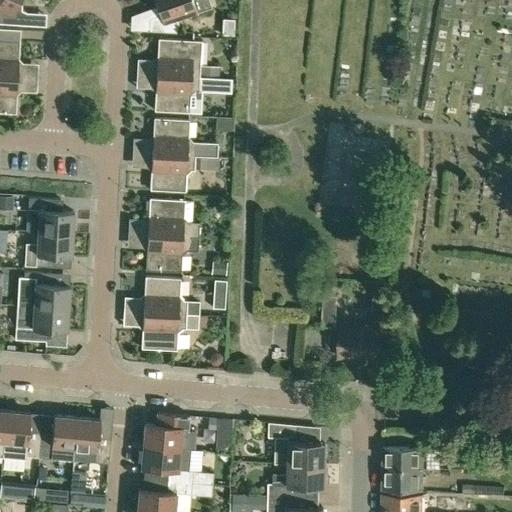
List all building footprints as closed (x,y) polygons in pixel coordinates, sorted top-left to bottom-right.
[(0,0),(0,23),(24,25),(25,11),(17,8),(19,0),(0,0)] [(148,31),(176,31),(178,31),(178,19),(188,15),(210,7),(207,0),(153,0),(156,6),(158,15),(149,18),(148,31)] [(221,19),(221,25),(221,34),(233,35),(234,19),(221,19)] [(0,75),(17,76),(19,29),(0,27),(0,75)] [(157,38),(156,74),(199,76),(200,65),(200,62),(201,40),(157,38)] [(200,65),(199,76),(219,77),(219,66),(200,65)] [(156,74),(155,92),(154,110),(189,112),(190,95),(195,90),(198,90),(199,76),(156,74)] [(0,112),(16,113),(17,76),(0,75),(0,112)] [(218,77),(217,92),(231,93),(232,78),(218,77)] [(153,117),(152,153),(195,155),(217,156),(218,143),(191,142),(187,136),(188,119),(153,117)] [(226,118),(225,130),(233,130),(234,118),(226,118)] [(219,156),(217,156),(195,155),(152,153),(150,190),(184,191),(185,173),(191,169),(219,171),(219,156)] [(0,209),(9,210),(11,193),(0,192),(0,209)] [(72,234),(74,211),(59,210),(60,197),(27,195),(25,231),(37,231),(72,234)] [(147,234),(190,236),(198,236),(199,222),(191,221),(192,200),(184,198),(149,197),(147,234)] [(386,245),(378,245),(380,225),(362,224),(361,240),(366,241),(366,250),(365,262),(385,263),(386,245)] [(71,254),(72,234),(37,231),(36,243),(24,242),(23,264),(50,266),(50,253),(71,254)] [(147,234),(146,252),(146,271),(179,272),(180,253),(186,249),(197,250),(198,236),(190,236),(147,234)] [(49,284),(50,272),(23,270),(22,286),(23,290),(26,293),(30,294),(33,294),(33,306),(68,308),(69,285),(49,284)] [(145,276),(143,312),(186,315),(186,300),(182,300),(178,295),(179,278),(145,276)] [(226,296),(214,295),(213,307),(225,308),(226,296)] [(322,297),(321,318),(321,327),(335,327),(336,298),(322,297)] [(67,329),(68,308),(33,306),(16,305),(15,339),(45,341),(46,328),(67,329)] [(380,356),(381,348),(382,329),(381,329),(382,311),(371,310),(370,328),(340,327),(338,356),(356,357),(356,354),(380,356)] [(143,312),(142,330),(141,348),(175,350),(176,332),(181,329),(198,330),(198,316),(186,315),(143,312)] [(511,399),(490,397),(489,411),(511,413),(511,399)] [(2,455),(37,458),(40,432),(27,431),(29,412),(6,410),(2,455)] [(188,414),(167,413),(156,412),(155,424),(143,423),(142,445),(178,448),(190,449),(194,449),(196,431),(187,430),(188,414)] [(50,459),(72,461),(76,417),(53,415),(51,433),(40,432),(37,458),(50,459)] [(214,451),(218,451),(231,452),(231,430),(232,418),(217,416),(214,451)] [(98,438),(99,419),(76,417),(72,461),(94,462),(108,463),(110,439),(98,438)] [(267,437),(275,437),(274,463),(286,463),(323,464),(324,442),(300,442),(300,425),(267,422),(267,437)] [(486,451),(486,442),(423,436),(423,447),(423,449),(440,450),(486,451)] [(166,480),(211,484),(212,472),(188,470),(190,449),(178,448),(142,445),(140,466),(167,468),(166,480)] [(399,447),(384,446),(383,446),(383,469),(423,469),(423,449),(423,447),(421,447),(399,447)] [(267,482),(267,495),(275,495),(304,496),(304,485),(322,485),(323,464),(286,463),(286,473),(272,473),(271,482),(267,482)] [(423,489),(423,469),(383,469),(382,488),(398,489),(423,489)] [(70,490),(83,491),(85,472),(71,471),(70,490)] [(138,490),(136,511),(142,511),(173,511),(175,493),(190,494),(210,495),(211,484),(166,480),(165,491),(138,490)] [(56,488),(55,500),(66,502),(67,489),(56,488)] [(104,508),(105,493),(94,492),(93,507),(104,508)] [(382,493),(381,511),(421,511),(422,494),(382,493)] [(304,496),(275,495),(267,495),(232,494),(232,511),(252,511),(252,509),(266,509),(265,511),(321,511),(322,507),(317,507),(317,496),(304,496)]
